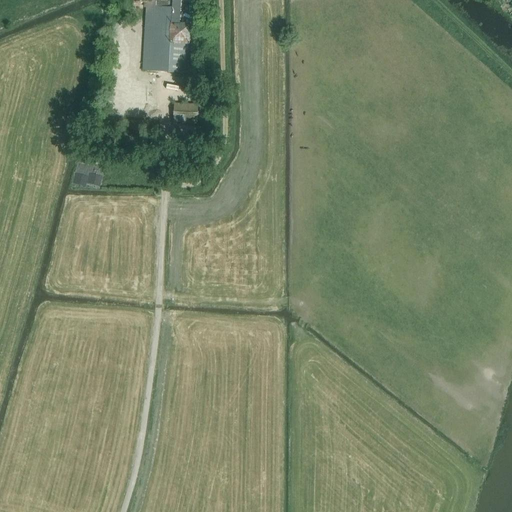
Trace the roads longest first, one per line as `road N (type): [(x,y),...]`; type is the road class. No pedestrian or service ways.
road 1 (unclassified): [(115,511),(152,351),(168,108)]
road 2 (track): [(163,179),(208,172),(226,138),(221,0)]
